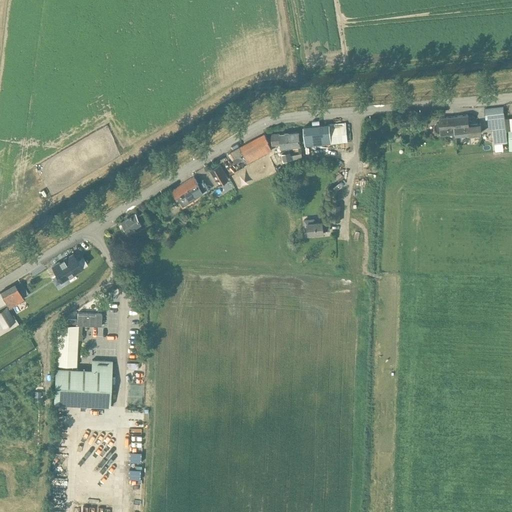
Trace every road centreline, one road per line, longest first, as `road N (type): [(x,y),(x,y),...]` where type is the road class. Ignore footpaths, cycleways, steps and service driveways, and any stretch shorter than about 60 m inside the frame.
road 1 (tertiary): [(0,284),(258,124),(511,97)]
road 2 (unknown): [(511,77),(322,90),(261,110),(0,265)]
road 3 (unknown): [(101,221),(128,290),(128,422)]
road 4 (unknown): [(351,112),(343,238)]
